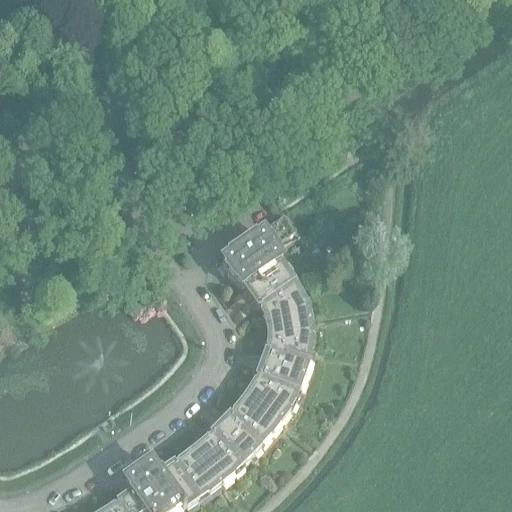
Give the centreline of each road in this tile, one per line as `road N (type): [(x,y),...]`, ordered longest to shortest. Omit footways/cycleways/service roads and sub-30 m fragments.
road 1 (residential): [(188,293),(210,324),(219,356),(205,382),(80,479),(20,509),(0,510)]
road 2 (residential): [(188,293),(130,213),(88,120)]
road 3 (residential): [(88,120),(237,0)]
